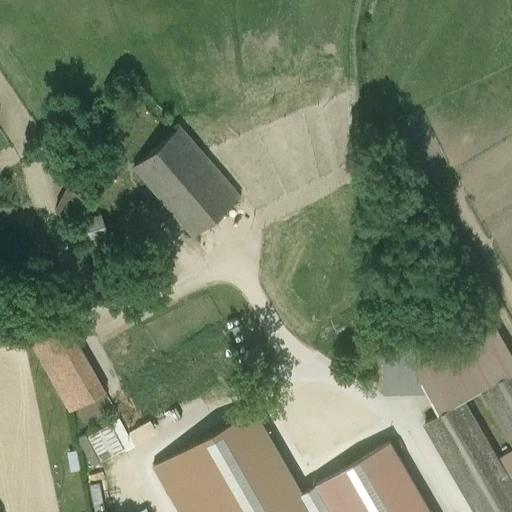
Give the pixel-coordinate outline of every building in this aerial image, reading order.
[(239,198),(179,128),(133,167),(191,235),(192,237),(239,198)] [(104,391),(65,322),(30,342),(69,411),(104,391)] [(511,356),(492,322),(420,364),(419,352),(384,353),(385,385),(420,384),(436,415),(461,401),(511,489),(511,356)] [(141,443),(259,381),(236,337),(118,400),(141,443)] [(511,511),(511,489),(461,401),(436,415),(424,422),(475,511),(511,511)] [(301,492),(253,408),(152,466),(178,511),(312,511),(301,492)] [(430,511),(389,440),(359,458),(356,452),(341,461),(344,466),(315,483),(315,484),(301,492),(312,511),(430,511)]
